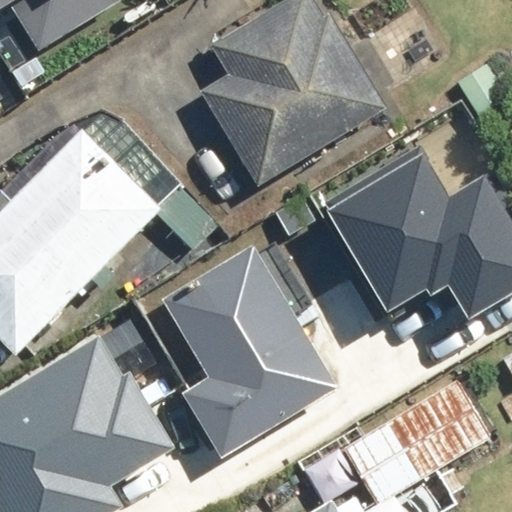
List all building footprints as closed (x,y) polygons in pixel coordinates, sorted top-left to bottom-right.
[(0,0),(0,13),(28,54),(107,0),(0,0)] [(320,0),(284,0),(218,40),(238,72),(208,91),(267,187),(397,108),(338,11),(330,16),(320,0)] [(511,88),(493,58),(463,77),(488,118),(511,102),(511,88)] [(89,125),(0,217),(0,329),(25,354),(161,214),(200,252),(225,226),(188,191),(173,207),(89,125)] [(333,194),(398,303),(435,281),(440,289),(463,276),(483,310),(511,293),(511,197),(492,165),(453,188),(424,140),(333,194)] [(264,241),(171,299),(218,374),(188,393),(231,462),(354,385),(264,241)] [(0,388),(0,494),(10,511),(114,511),(134,501),(118,475),(186,436),(141,359),(130,366),(108,327),(0,388)] [(465,377),(349,447),(383,502),(499,432),(465,377)] [(334,498),(309,511),(413,511),(404,495),(374,511),(369,511),(362,498),(341,510),(334,498)]
